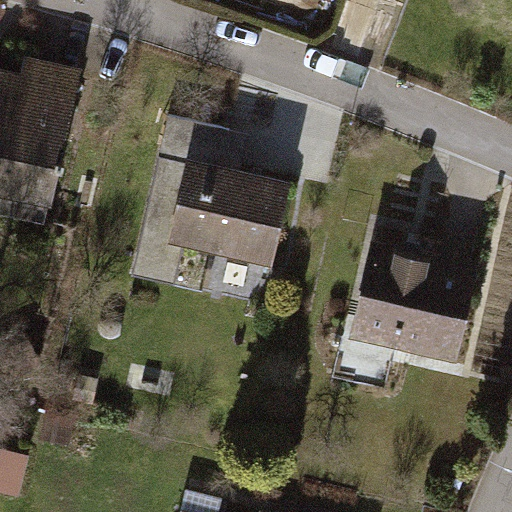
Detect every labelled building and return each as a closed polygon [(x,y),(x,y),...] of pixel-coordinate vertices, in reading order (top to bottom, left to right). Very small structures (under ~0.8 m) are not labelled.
[(29,83),(0,77),(0,204),(62,217),(91,77),(33,65),(29,83)] [(259,135),(171,116),(166,139),(253,159),(259,135)] [(301,191),(195,168),(178,251),(284,273),(301,191)] [(492,269),(376,242),(345,376),(391,387),(399,351),(469,367),(492,269)] [(48,463),(0,451),(0,497),(37,506),(48,463)]
